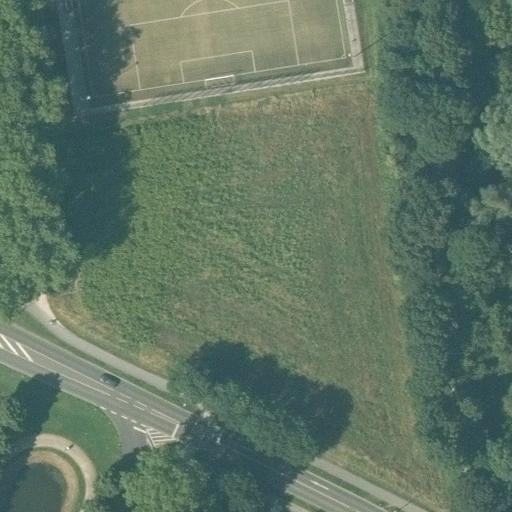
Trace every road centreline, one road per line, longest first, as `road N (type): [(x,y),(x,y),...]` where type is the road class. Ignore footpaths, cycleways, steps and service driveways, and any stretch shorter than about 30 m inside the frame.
road 1 (secondary): [(142,407),(356,511)]
road 2 (secondary): [(0,340),(142,407)]
